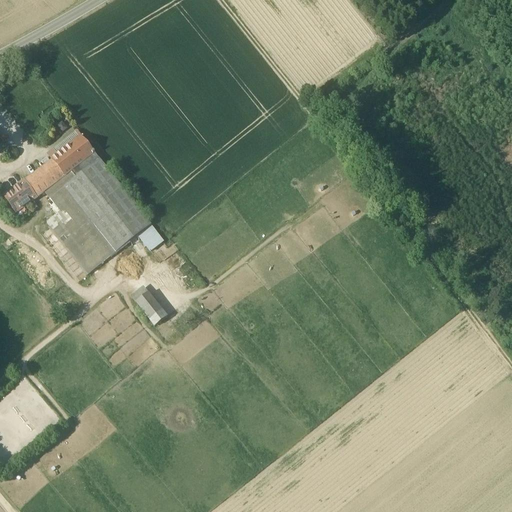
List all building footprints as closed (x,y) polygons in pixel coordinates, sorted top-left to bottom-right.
[(81,139),(70,147),(77,156),(87,147),(81,139)] [(87,147),(77,156),(70,147),(58,157),(65,168),(66,167),(70,173),(69,174),(74,181),(98,161),(87,147)] [(65,177),(44,193),(49,200),(64,188),(74,181),(69,174),(70,173),(66,167),(65,168),(58,157),(52,161),(65,177)] [(52,161),(23,182),(31,193),(29,194),(34,200),(44,193),(65,177),(52,161)] [(150,227),(98,161),(74,181),(64,188),(116,254),(150,227)] [(23,182),(12,191),(25,207),(34,200),(29,194),(31,193),(23,182)] [(116,254),(64,188),(49,200),(60,213),(74,231),(101,265),(116,254)] [(25,207),(12,191),(3,197),(6,201),(7,202),(16,213),(25,207)] [(16,213),(7,202),(2,206),(11,217),(16,213)] [(60,213),(46,223),(88,276),(95,270),(67,236),(74,231),(60,213)] [(101,265),(74,231),(67,236),(95,270),(101,265)] [(146,293),(135,303),(150,320),(161,310),(146,293)]
